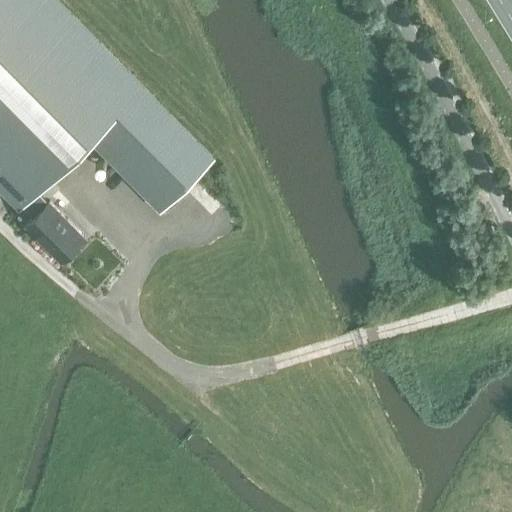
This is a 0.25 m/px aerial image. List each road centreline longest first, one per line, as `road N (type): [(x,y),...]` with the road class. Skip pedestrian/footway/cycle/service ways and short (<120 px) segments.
road 1 (track): [(323,0),(369,81),(446,314)]
road 2 (unclassified): [(511,231),(387,0)]
road 3 (track): [(0,224),(98,310),(128,313)]
